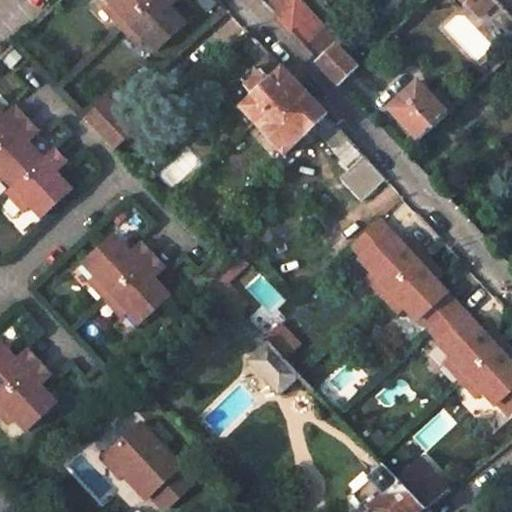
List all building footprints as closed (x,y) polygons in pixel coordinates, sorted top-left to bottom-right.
[(110,0),(113,3),(106,8),(122,24),(147,0),(110,0)] [(147,0),(122,24),(139,43),(145,37),(156,48),(186,20),(171,4),(175,0),(147,0)] [(285,0),(267,0),(262,4),(271,14),(285,0)] [(339,40),(300,0),(285,0),(271,14),(338,85),(357,66),(336,43),(339,40)] [(495,0),(456,0),(475,20),(496,0),(495,0)] [(400,40),(393,32),(382,42),(389,50),(400,40)] [(347,138),(268,55),(244,78),(236,79),(226,88),(225,98),(235,110),(237,108),(283,155),(312,128),(334,151),(347,138)] [(430,94),(418,81),(389,108),(394,114),(417,139),(454,105),(437,88),(430,94)] [(134,127),(105,96),(82,118),(110,150),(134,127)] [(1,116),(0,115),(0,141),(23,120),(11,107),(1,116)] [(23,120),(0,141),(0,174),(11,187),(40,159),(25,143),(36,133),(23,120)] [(364,156),(347,138),(334,151),(342,160),(339,163),(347,172),(364,156)] [(51,149),(40,159),(11,187),(6,192),(24,211),(29,206),(41,218),(70,191),(55,175),(66,165),(51,149)] [(361,202),(385,179),(364,156),(347,172),(340,179),(361,202)] [(402,242),(379,218),(352,242),(364,255),(360,259),(372,272),(368,276),(383,292),(423,254),(411,242),(406,246),(402,242)] [(106,297),(150,255),(139,243),(128,253),(112,236),(83,263),(96,276),(91,281),(106,297)] [(406,246),(411,242),(407,237),(402,242),(406,246)] [(438,270),(423,254),(383,292),(399,310),(404,306),(416,320),(421,316),(430,326),(457,301),(437,280),(433,275),(438,270)] [(150,255),(106,297),(122,315),(128,310),(139,322),(168,296),(152,279),(163,269),(150,255)] [(443,275),(438,270),(433,275),(437,280),(443,275)] [(229,304),(213,287),(199,300),(215,317),(229,304)] [(480,325),(457,301),(430,326),(442,339),(438,343),(451,357),(447,361),(461,376),(502,338),(490,325),(484,330),(480,325)] [(264,340),(229,304),(215,317),(252,357),(247,362),(279,394),(298,376),(300,375),(283,357),(269,342),(267,344),(264,340)] [(484,330),(490,325),(486,320),(480,325),(484,330)] [(296,344),(279,326),(264,340),(267,344),(269,342),(283,357),(296,344)] [(13,331),(0,342),(0,388),(4,393),(49,350),(38,338),(29,347),(13,331)] [(511,348),(502,338),(461,376),(479,396),(484,392),(495,404),(500,400),(510,411),(511,408),(511,348)] [(63,365),(49,350),(4,393),(21,412),(28,406),(38,417),(68,390),(53,374),(63,365)] [(179,469),(137,426),(107,453),(125,472),(123,476),(145,500),(148,498),(161,511),(190,486),(176,472),(179,469)] [(125,472),(107,453),(98,461),(116,481),(123,476),(125,472)] [(450,491),(419,457),(395,476),(427,510),(450,491)] [(348,495),(362,511),(424,511),(427,510),(395,476),(383,463),(382,464),(348,495)]
